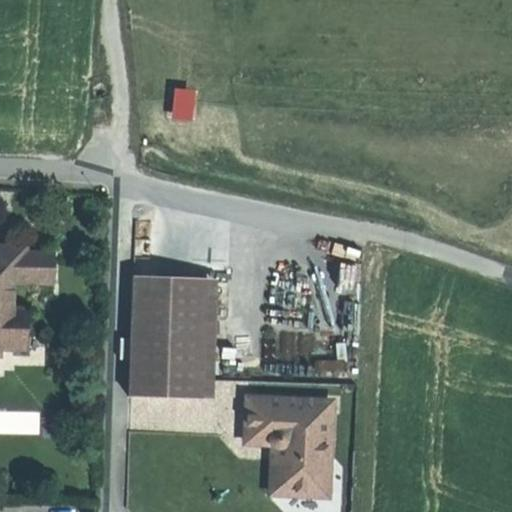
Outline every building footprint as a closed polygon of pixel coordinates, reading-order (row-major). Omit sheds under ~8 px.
[(36,241),(34,221),(16,223),(18,242),(36,241)] [(27,346),(27,307),(14,307),(15,281),(28,281),(28,249),(28,243),(0,242),(0,346),(1,346),(27,346)] [(28,249),(28,281),(54,281),(55,249),(28,249)] [(130,338),(128,399),(199,401),(202,280),(132,278),(130,338)] [(213,402),(214,382),(217,281),(202,280),(199,401),(213,402)] [(14,307),(27,307),(28,281),(15,281),(14,307)] [(297,414),(297,405),(247,402),(245,442),(269,443),(270,448),(273,452),(278,454),(275,499),(327,501),(331,416),(297,414)] [(331,407),(297,405),(297,414),(331,416),(331,407)]
